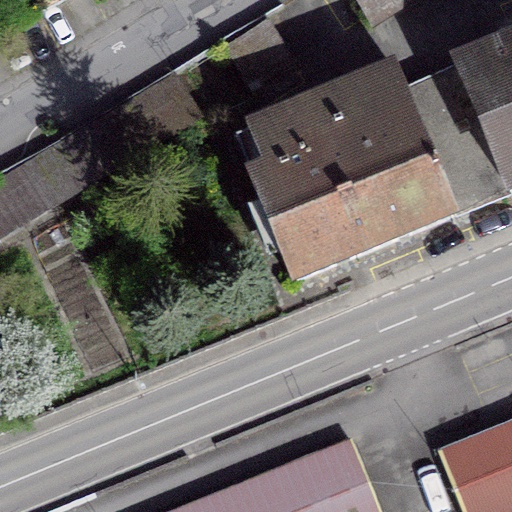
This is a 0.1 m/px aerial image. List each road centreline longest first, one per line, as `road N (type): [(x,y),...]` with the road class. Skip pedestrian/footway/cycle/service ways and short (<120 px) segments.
road 1 (primary): [(0,487),(511,277)]
road 2 (residential): [(233,0),(0,147)]
road 3 (unknown): [(440,0),(253,101)]
